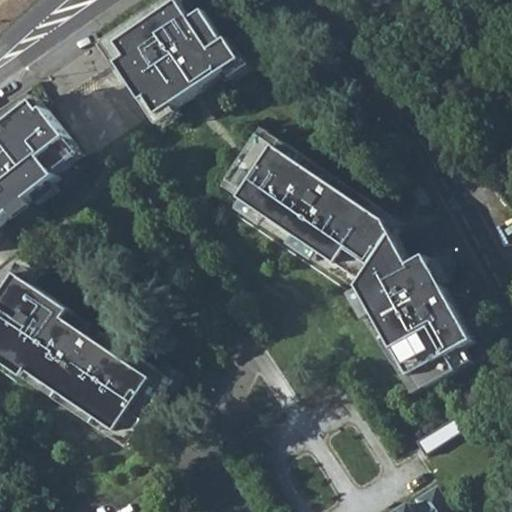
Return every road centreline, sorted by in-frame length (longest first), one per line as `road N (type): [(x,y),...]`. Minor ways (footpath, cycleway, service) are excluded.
road 1 (residential): [(511,301),(413,136),(307,0)]
road 2 (secondary): [(0,72),(115,0)]
